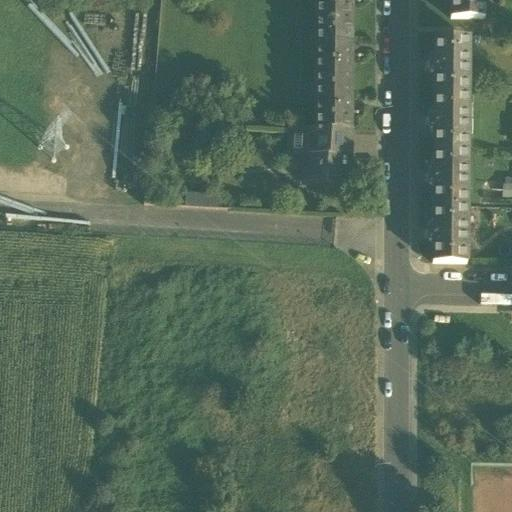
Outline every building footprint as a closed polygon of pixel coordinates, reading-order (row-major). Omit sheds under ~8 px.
[(315,0),(315,132),(324,132),(349,134),(349,117),(350,117),(350,93),(349,93),(349,60),(351,60),(351,37),(350,37),(350,4),(351,4),(351,0),(315,0)] [(449,0),(450,20),(484,20),(484,0),(449,0)] [(432,265),(466,266),(468,40),(434,40),(434,62),(430,62),(430,74),(434,74),(433,118),(429,118),(429,130),(433,130),(433,174),(429,174),(429,186),(433,186),(432,230),(428,230),(428,242),(432,242),(432,265)] [(46,90),(43,171),(72,172),(75,100),(58,100),(58,90),(46,90)] [(323,146),(324,132),(315,132),(289,130),(287,153),(302,154),(301,172),(326,174),(326,184),(350,185),(350,183),(346,183),(348,148),(323,146)] [(323,146),(348,148),(349,134),(324,132),(323,146)] [(301,183),(326,184),(326,174),(301,172),(301,183)] [(511,187),(502,187),(502,201),(511,201),(511,187)] [(184,209),(219,210),(220,198),(185,197),(184,209)]
